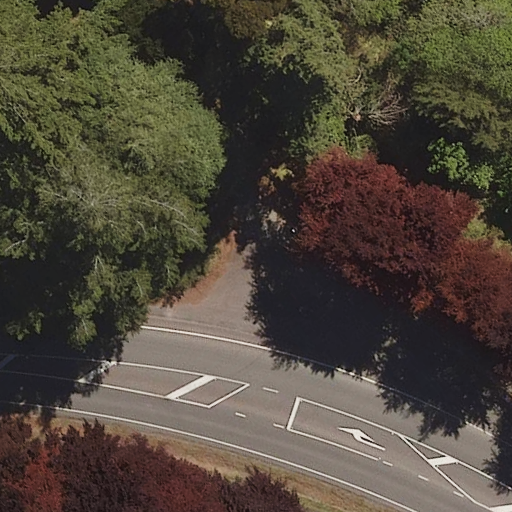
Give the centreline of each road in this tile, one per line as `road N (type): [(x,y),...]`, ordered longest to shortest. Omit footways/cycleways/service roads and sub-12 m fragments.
road 1 (secondary): [(511,499),(402,435),(294,395),(0,361)]
road 2 (unknown): [(294,395),(325,222)]
